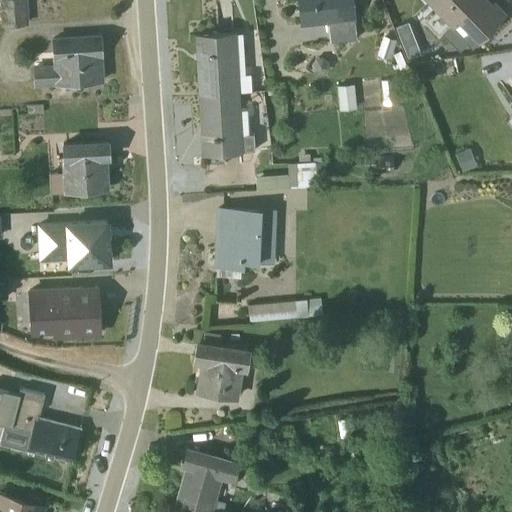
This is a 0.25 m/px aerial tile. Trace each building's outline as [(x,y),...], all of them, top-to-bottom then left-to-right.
[(27,23),(25,0),(0,0),(0,21),(0,25),(27,23)] [(329,40),(355,37),(353,26),(361,25),(360,12),(352,13),(350,0),(296,0),(300,25),(327,22),(329,40)] [(489,4),(485,0),(425,0),(448,23),(440,31),(457,48),(465,41),(469,45),(503,12),(492,1),(489,4)] [(399,34),(407,56),(417,52),(410,30),(399,34)] [(243,73),(241,32),(234,32),(234,31),(195,34),(199,93),(249,90),(248,72),(243,73)] [(31,64),(32,83),(100,79),(98,53),(99,53),(98,35),(50,38),(51,62),(31,64)] [(394,39),(381,35),(376,53),(388,57),(394,39)] [(394,102),(392,78),(379,79),(381,103),(394,102)] [(335,85),(338,109),(354,107),(352,83),(335,85)] [(237,91),(199,93),(202,152),(252,149),(252,132),(247,133),(246,107),(238,108),(237,91)] [(108,156),(106,140),(60,143),(61,171),(47,172),(49,192),(105,188),(104,157),(108,156)] [(376,160),(377,173),(391,172),(390,160),(376,160)] [(314,184),(314,161),(286,162),(286,173),(254,176),(255,192),(314,184)] [(323,161),(314,161),(315,178),(324,178),(323,161)] [(217,208),(214,276),(238,277),(239,269),(241,269),(242,262),(272,263),(275,211),(217,208)] [(66,264),(108,261),(106,221),(35,225),(37,261),(65,260),(66,264)] [(53,335),(98,333),(96,287),(28,290),(30,330),(52,330),(53,335)] [(246,305),(248,322),(293,317),(306,317),(306,316),(321,314),(319,298),(246,305)] [(291,324),(291,341),(303,340),(302,324),(291,324)] [(218,334),(203,332),(202,344),(196,343),(193,361),(203,362),(201,373),(199,373),(196,391),(237,397),(241,371),(245,372),(249,349),(217,344),(218,334)] [(42,399),(0,389),(0,424),(2,425),(0,434),(0,443),(70,462),(80,424),(38,416),(42,399)] [(354,421),(341,423),(343,441),(357,440),(354,421)] [(186,466),(173,509),(182,511),(221,511),(224,503),(214,500),(220,478),(232,482),(238,463),(186,448),(181,465),(186,466)] [(0,494),(0,511),(40,511),(42,506),(0,494)]
